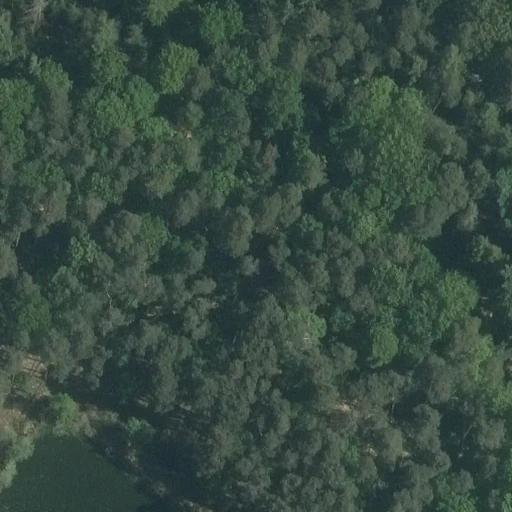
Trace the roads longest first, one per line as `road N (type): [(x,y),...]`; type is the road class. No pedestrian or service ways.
road 1 (track): [(181,0),(226,59),(418,236),(468,364),(454,511)]
road 2 (track): [(404,217),(511,145)]
